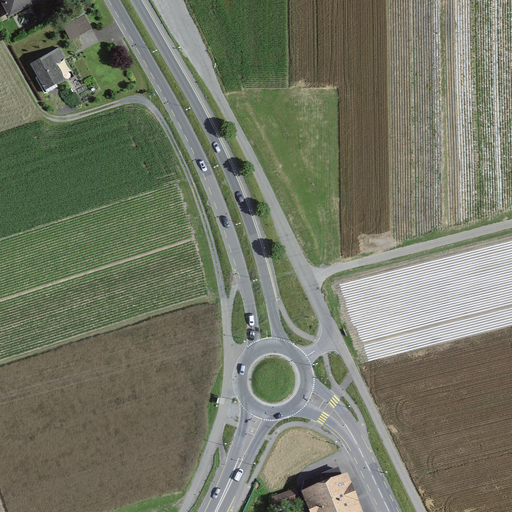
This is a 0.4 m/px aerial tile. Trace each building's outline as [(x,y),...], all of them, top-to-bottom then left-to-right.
[(0,0),(0,9),(4,17),(35,0),(0,0)] [(82,14),(69,21),(76,33),(89,26),(82,14)] [(57,46),(25,63),(39,88),(60,77),(52,62),(62,56),(57,46)] [(355,511),(339,470),(305,483),(316,511),(355,511)] [(295,490),(272,499),(276,508),(298,500),(295,490)]
